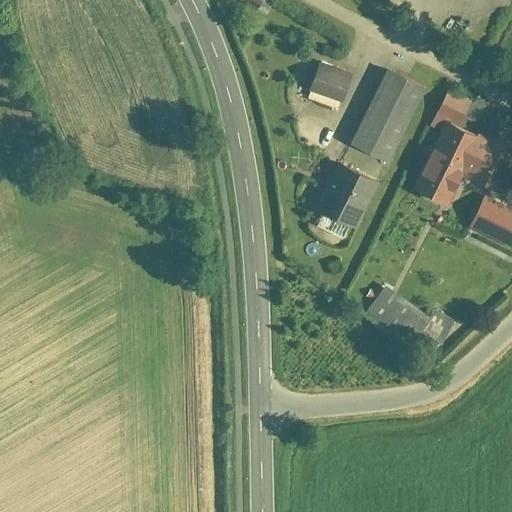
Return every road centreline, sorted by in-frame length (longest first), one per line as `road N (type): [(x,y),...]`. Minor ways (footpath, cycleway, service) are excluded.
road 1 (secondary): [(259,408),(245,183),(210,55),(183,0)]
road 2 (unclassified): [(511,325),(441,389),(379,409),(259,408)]
